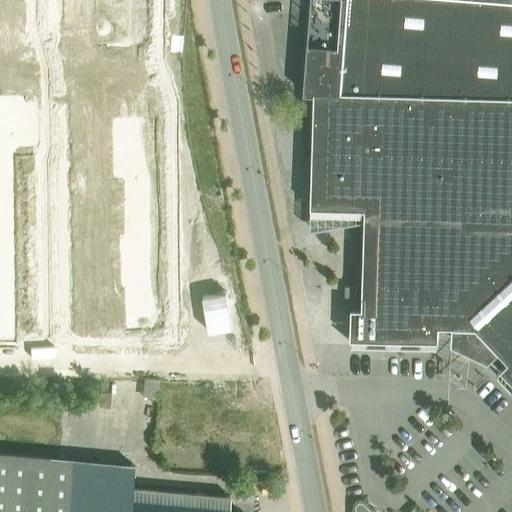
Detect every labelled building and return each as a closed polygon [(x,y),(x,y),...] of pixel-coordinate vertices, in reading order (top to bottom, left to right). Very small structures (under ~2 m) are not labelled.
[(100,0),(101,16),(149,16),(148,0),(100,0)] [(511,0),(310,0),(303,93),(314,94),(311,207),(338,208),(364,209),(364,218),(362,308),(351,307),(351,308),(350,337),(437,340),(438,340),(439,325),(451,326),(464,326),(476,326),(498,351),(505,358),(508,360),(500,368),(511,380),(511,0)] [(101,16),(100,43),(149,44),(149,16),(101,16)] [(2,99),(3,146),(40,146),(39,106),(21,106),(21,99),(2,99)] [(114,121),(115,149),(163,148),(163,121),(114,121)] [(115,149),(115,175),(126,175),(126,174),(139,174),(163,174),(163,148),(115,149)] [(0,194),(10,194),(10,157),(0,157),(0,194)] [(126,175),(126,197),(168,196),(168,173),(163,174),(139,174),(126,174),(126,175)] [(0,230),(11,230),(10,194),(0,194),(0,230)] [(126,197),(127,218),(169,218),(168,196),(126,197)] [(127,239),(127,240),(164,239),(164,240),(169,240),(169,218),(127,218),(127,239)] [(0,266),(11,266),(11,230),(0,230),(0,266)] [(122,239),(122,261),(164,261),(164,240),(164,239),(127,240),(127,239),(122,239)] [(122,261),(123,284),(127,284),(127,283),(164,283),(164,282),(164,261),(122,261)] [(0,302),(12,302),(11,266),(0,266),(0,302)] [(127,284),(128,305),(170,304),(169,281),(164,282),(164,283),(127,283),(127,284)] [(355,301),(355,286),(345,286),(344,301),(355,301)] [(0,339),(12,339),(12,302),(0,302),(0,339)] [(128,305),(128,327),(170,327),(170,304),(128,305)] [(219,392),(174,392),(174,441),(218,442),(219,392)] [(0,511),(228,511),(230,496),(131,487),(133,465),(0,452),(0,511)] [(373,511),(365,503),(361,502),(356,503),(354,506),(354,511),(373,511)]
